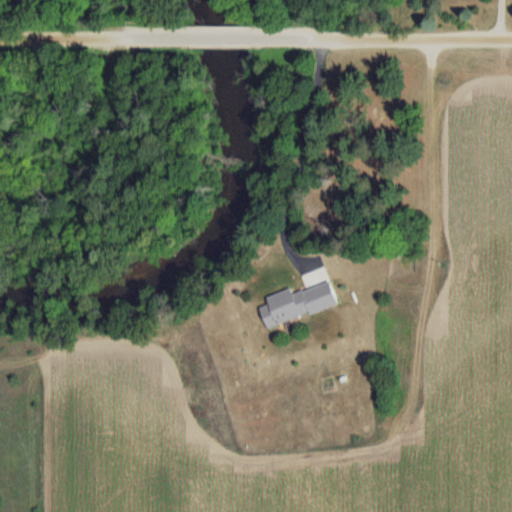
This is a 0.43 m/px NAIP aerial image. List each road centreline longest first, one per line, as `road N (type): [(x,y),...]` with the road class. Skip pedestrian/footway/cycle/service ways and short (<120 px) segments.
road 1 (residential): [(511,37),(313,37)]
road 2 (residential): [(128,37),(0,34)]
